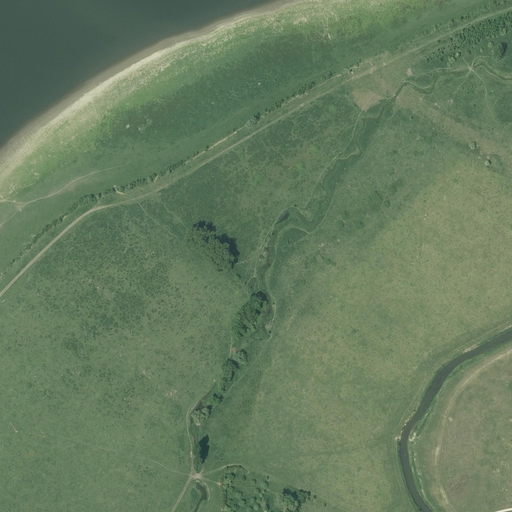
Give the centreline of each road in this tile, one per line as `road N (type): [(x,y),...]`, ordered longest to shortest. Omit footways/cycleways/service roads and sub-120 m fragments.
road 1 (track): [(171,511),(193,468),(187,416),(216,378)]
road 2 (track): [(0,295),(102,206)]
